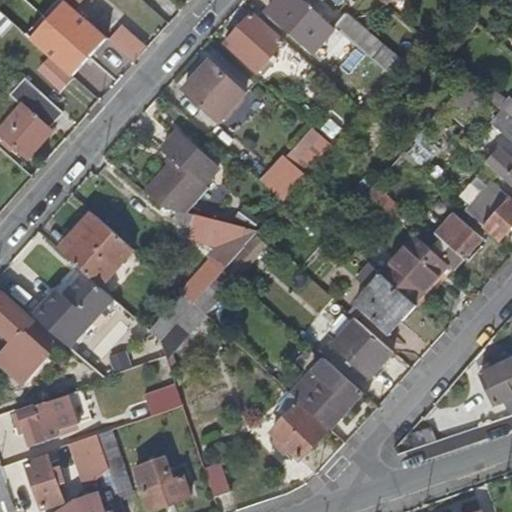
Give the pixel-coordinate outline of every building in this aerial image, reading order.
[(9,0),(0,10),(0,14),(25,37),(49,58),(66,39),(35,11),(43,0),(9,0)] [(315,14),(299,0),(278,0),(266,15),(293,38),(315,14)] [(345,15),(332,29),(370,63),(381,72),(391,81),(404,67),(345,15)] [(280,44),(250,17),(224,45),(255,73),(280,44)] [(123,30),(110,44),(134,64),(143,53),(146,50),(123,30)] [(209,63),(185,90),(221,122),(245,95),(209,63)] [(381,72),(370,63),(350,86),(360,96),(381,72)] [(61,114),(18,77),(9,87),(14,91),(9,97),(21,108),(0,131),(0,136),(26,160),(45,140),(42,137),(61,114)] [(502,113),(511,121),(511,101),(507,97),(504,101),(490,89),(484,97),(502,113)] [(511,121),(502,113),(492,125),(511,142),(511,141),(511,121)] [(140,191),(159,208),(178,213),(204,182),(200,179),(209,168),(167,132),(152,150),(161,157),(165,161),(161,167),(140,191)] [(285,162),(305,178),(331,148),(312,132),(285,162)] [(165,161),(161,157),(156,163),(161,167),(165,161)] [(261,186),(282,204),(305,178),(285,162),(284,160),(261,186)] [(468,208),(465,211),(498,240),(511,224),(511,203),(489,183),(485,188),(474,178),(457,198),(468,208)] [(375,202),(377,203),(383,197),(371,186),(365,193),(375,202)] [(243,207),(234,217),(250,231),(259,222),(243,207)] [(422,243),(438,257),(465,226),(443,208),(425,229),(430,233),(422,243)] [(250,231),(197,218),(194,232),(202,240),(226,246),(215,258),(225,268),(256,233),(250,231)] [(98,289),(132,251),(95,219),(61,256),(76,270),(98,289)] [(422,243),(414,236),(380,274),(413,303),(446,264),(438,257),(422,243)] [(98,289),(76,270),(33,317),(52,334),(65,346),(109,299),(98,289)] [(202,314),(233,279),(223,270),(191,305),(202,314)] [(380,274),(352,304),(387,337),(415,305),(413,303),(380,274)] [(0,333),(12,344),(0,356),(0,366),(21,385),(51,353),(49,351),(54,345),(32,325),(33,323),(0,293),(0,333)] [(165,362),(204,316),(202,314),(191,305),(158,343),(163,356),(165,362)] [(392,351),(354,318),(332,343),(369,376),(392,351)] [(511,419),(511,418),(511,358),(508,354),(501,361),(500,360),(492,368),(499,375),(486,388),(495,408),(506,403),(511,419)] [(363,394),(322,358),(314,368),(338,390),(322,408),(337,422),(363,394)] [(179,391),(150,400),(156,416),(184,406),(179,391)] [(48,403),(20,413),(32,447),(60,437),(48,403)] [(326,432),(297,405),(271,434),(280,442),(276,446),(288,457),(292,454),(299,460),(326,432)] [(178,423),(161,429),(165,442),(183,436),(178,423)] [(112,431),(98,436),(99,437),(110,469),(123,464),(112,431)] [(83,441),(97,482),(110,470),(110,469),(99,437),(83,441)] [(50,458),(28,465),(44,510),(65,503),(61,490),(54,471),(50,458)] [(152,464),(137,470),(150,511),(154,511),(191,498),(184,478),(173,481),(166,459),(158,462),(152,464)] [(124,511),(139,511),(123,464),(110,469),(110,470),(124,510),(124,511)] [(219,465),(204,470),(214,498),(230,492),(219,465)] [(65,489),(59,469),(54,471),(61,490),(65,489)] [(114,511),(109,495),(103,497),(101,492),(77,500),(59,511),(114,511)]
